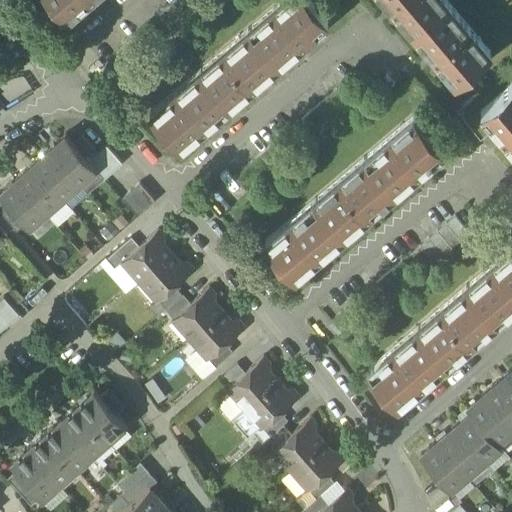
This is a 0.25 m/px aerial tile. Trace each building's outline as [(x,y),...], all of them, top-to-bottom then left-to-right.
[(54,0),(68,16),(68,15),(85,0),(89,0),(90,2),(92,0),(54,0)] [(176,0),(168,7),(183,24),(191,17),(176,0)] [(191,0),(176,0),(191,17),(200,9),(191,0)] [(207,0),(192,0),(200,9),(209,2),(207,0)] [(282,0),(248,29),(277,63),(298,45),(300,48),(309,41),(307,38),(326,21),(327,22),(327,21),(308,0),(282,0)] [(489,52),(445,0),(387,0),(390,3),(387,6),(394,15),(397,12),(431,52),(428,55),(435,64),(438,61),(455,81),(455,82),(490,53),(489,52)] [(168,7),(159,15),(174,32),(183,24),(168,7)] [(248,29),(151,112),(150,112),(179,147),(180,146),(199,129),(202,132),(211,125),(208,122),(248,88),(251,91),(260,83),(257,80),(277,63),(248,29)] [(130,40),(121,47),(136,64),(145,57),(130,40)] [(121,48),(113,55),(127,72),(136,64),(121,48)] [(511,85),(481,112),(482,113),(482,112),(499,132),(496,135),(503,144),(506,141),(511,147),(511,85)] [(442,151),(413,116),(412,117),(413,117),(364,158),(392,192),(413,175),(416,178),(424,170),(422,167),(441,151),(442,151)] [(73,143),(66,135),(49,150),(80,185),(96,170),(97,170),(89,161),(73,143)] [(98,153),(82,135),(73,143),(89,161),(98,153)] [(122,163),(106,145),(98,153),(113,171),(122,163)] [(80,185),(49,150),(32,164),(63,199),(80,185)] [(113,171),(98,153),(89,161),(97,170),(96,170),(104,179),(113,171)] [(236,169),(244,189),(275,178),(267,157),(236,169)] [(364,158),(266,241),(265,240),(265,241),(294,276),(295,275),(294,275),(314,258),(317,261),(326,254),(323,251),(363,217),(366,220),(374,213),(372,209),(392,192),(364,158)] [(63,199),(32,164),(15,178),(46,214),(63,199)] [(46,214),(15,178),(0,192),(0,195),(1,197),(25,224),(29,229),(46,214)] [(156,201),(140,183),(131,191),(147,209),(156,201)] [(147,209),(131,191),(122,198),(138,217),(147,209)] [(25,224),(1,197),(0,197),(0,212),(16,231),(25,224)] [(121,213),(103,229),(110,237),(128,222),(121,213)] [(455,217),(446,224),(460,241),(469,234),(455,217)] [(446,224),(437,231),(452,248),(460,241),(446,224)] [(139,246),(121,262),(139,281),(171,253),(163,244),(164,235),(158,229),(139,246)] [(437,231),(428,239),(443,256),(452,248),(437,231)] [(131,237),(106,259),(114,268),(121,262),(139,246),(131,237)] [(428,239),(420,246),(434,263),(443,256),(428,239)] [(420,246),(411,253),(425,270),(434,263),(420,246)] [(511,247),(466,286),(495,320),(511,305),(511,247)] [(171,253),(139,281),(156,301),(174,286),(193,269),(188,262),(178,262),(171,253)] [(402,261),(393,269),(408,286),(416,278),(402,261)] [(393,269),(384,276),(399,293),(408,286),(393,269)] [(384,276),(376,283),(390,300),(399,293),(384,276)] [(156,301),(149,307),(157,316),(165,310),(182,294),(174,286),(156,301)] [(466,286),(369,369),(368,368),(368,369),(397,404),(398,403),(397,403),(417,386),(420,389),(429,381),(426,378),(466,345),(468,348),(478,340),(475,337),(495,320),(466,286)] [(173,319),(172,319),(190,339),(222,311),(214,302),(214,293),(209,287),(191,303),(173,319)] [(182,294),(165,310),(173,319),(191,303),(183,294),(182,294)] [(10,296),(0,301),(0,329),(22,316),(10,296)] [(349,306),(340,313),(354,330),(363,323),(349,306)] [(222,311),(190,339),(207,359),(226,342),(244,326),(239,320),(229,319),(222,311)] [(340,313),(331,321),(346,338),(354,330),(340,313)] [(226,342),(208,358),(216,367),(234,351),(226,342)] [(227,388),(244,408),(276,380),(269,371),(269,362),(264,356),(245,372),(227,388)] [(237,363),(220,379),(227,388),(245,372),(237,363)] [(511,369),(500,379),(511,392),(511,369)] [(511,392),(500,379),(483,393),(511,426),(511,392)] [(244,408),(232,419),(247,437),(260,426),(262,428),(280,412),(298,396),(293,389),(284,389),(276,380),(244,408)] [(125,406),(109,388),(100,396),(116,414),(125,406)] [(95,390),(78,405),(109,440),(126,426),(116,414),(100,396),(95,390)] [(511,430),(511,426),(483,393),(466,408),(470,413),(471,412),(497,443),(498,443),(511,430)] [(109,440),(78,405),(61,420),(92,455),(109,440)] [(280,412),(262,428),(270,436),(284,425),(288,421),(280,412)] [(497,443),(471,412),(470,413),(454,426),(484,462),(501,447),(498,443),(497,443)] [(274,449),(273,450),(290,470),(322,442),(315,433),(315,424),(310,418),(291,434),(274,449)] [(61,420),(45,434),(76,469),(92,455),(61,420)] [(270,436),(266,440),(274,449),(291,434),(284,425),(270,436)] [(484,462),(454,426),(437,441),(467,476),(484,462)] [(45,434),(28,449),(59,484),(76,469),(45,434)] [(467,476),(437,441),(420,455),(450,491),(467,476)] [(322,442),(290,470),(308,490),(326,473),(344,457),(339,451),(330,451),(322,442)] [(59,484),(28,449),(11,463),(16,470),(40,497),(42,499),(59,484)] [(140,462),(116,483),(124,492),(148,471),(140,462)] [(40,497),(16,470),(7,478),(31,505),(40,497)] [(124,492),(121,495),(129,504),(150,486),(150,487),(157,481),(148,471),(124,492)] [(326,473),(308,489),(316,498),(320,495),(334,482),(326,473)] [(334,482),(320,495),(328,504),(342,491),(334,482)] [(129,504),(120,511),(153,511),(164,503),(150,487),(150,486),(129,504)] [(318,511),(358,511),(359,511),(351,503),(352,494),(346,488),(342,491),(328,504),(318,511)] [(316,498),(302,511),(303,511),(318,511),(328,504),(320,495),(316,498)] [(172,511),(164,503),(153,511),(172,511)]
